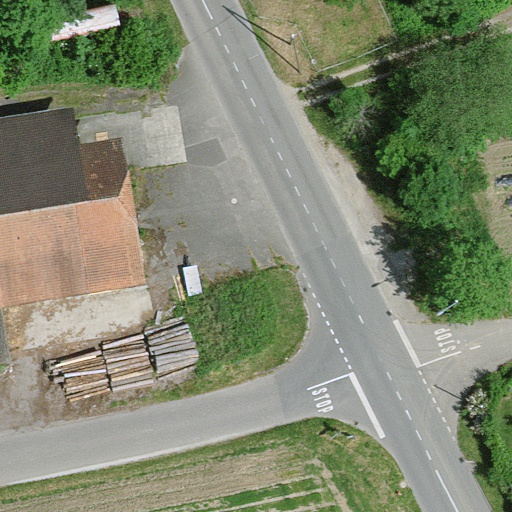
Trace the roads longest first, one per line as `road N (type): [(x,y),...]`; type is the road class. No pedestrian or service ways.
road 1 (tertiary): [(390,370),(203,0)]
road 2 (tertiary): [(0,459),(390,370)]
road 3 (tertiary): [(461,511),(390,370)]
road 4 (tertiary): [(390,370),(511,343)]
